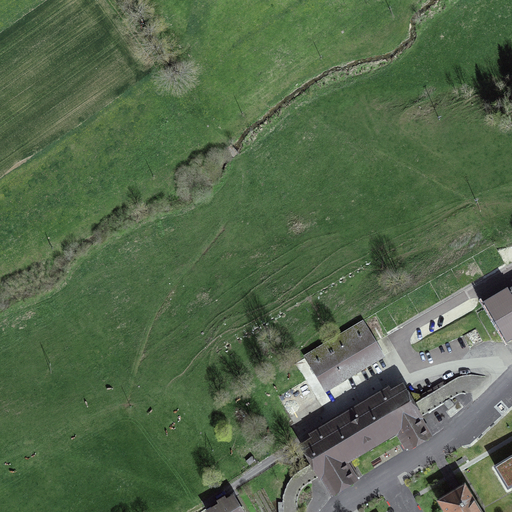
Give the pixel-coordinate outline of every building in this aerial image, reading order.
[(511,335),(511,297),(509,293),(507,289),(484,303),(505,340),(511,335)] [(310,365),(326,390),(347,377),(349,380),(358,374),(357,371),(382,356),(367,331),(310,365)] [(410,449),(429,437),(401,389),(304,447),(332,495),(356,481),(345,463),(396,433),(406,449),(409,447),(410,449)] [(511,457),(496,468),(508,488),(511,486),(511,457)] [(439,502),(444,511),(479,511),(464,487),(439,502)] [(220,505),(208,511),(241,511),(233,498),(226,502),(224,498),(218,502),(220,505)]
